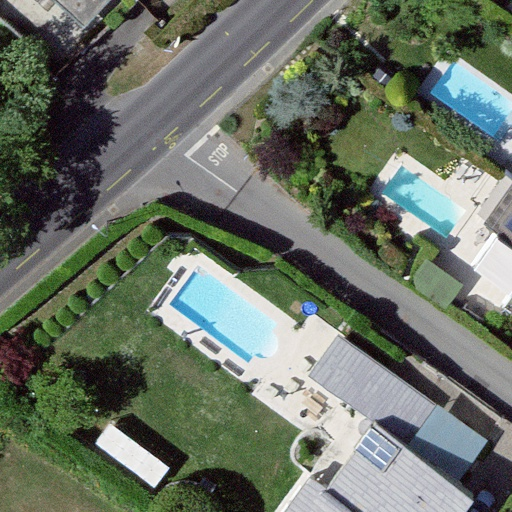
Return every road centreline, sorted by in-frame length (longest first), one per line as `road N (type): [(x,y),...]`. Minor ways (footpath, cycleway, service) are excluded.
road 1 (residential): [(160,119),(254,205),(511,384)]
road 2 (secondary): [(160,119),(0,263)]
road 3 (secondary): [(286,0),(160,119)]
